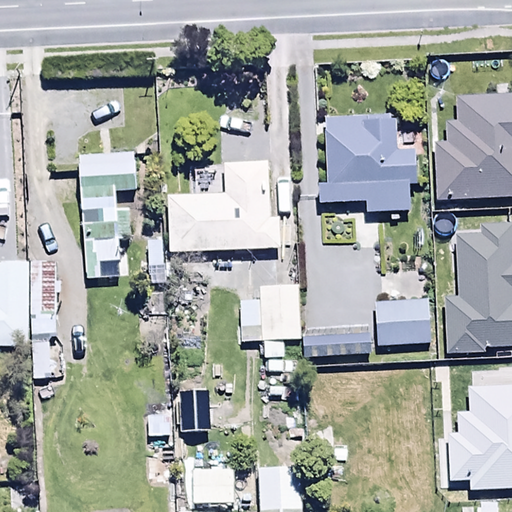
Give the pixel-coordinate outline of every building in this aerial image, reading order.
[(511,106),(497,107),(498,112),(438,115),(440,145),(426,146),(430,206),(511,200),(511,106)] [(391,117),(321,120),(323,186),(314,186),(315,207),(363,205),(363,215),(388,214),(389,222),(396,222),(396,214),(406,214),(405,188),(411,187),(410,151),(393,151),(391,117)] [(112,194),(132,193),(130,155),(74,159),(82,277),(97,276),(96,264),(116,263),(115,243),(130,242),(128,210),(114,211),(112,194)] [(222,197),(164,198),(165,254),(277,252),(276,219),(266,219),(265,164),(221,165),(222,197)] [(26,323),(26,264),(0,263),(0,350),(26,350),(26,323)] [(26,264),(26,323),(53,324),(53,264),(26,264)] [(238,293),(239,343),(295,341),(294,288),(256,289),(256,292),(238,293)] [(424,302),(372,304),(374,349),(426,347),(424,302)] [(367,336),(301,338),(302,360),(367,358),(367,336)] [(298,511),(298,469),(254,470),(254,511),(298,511)]
